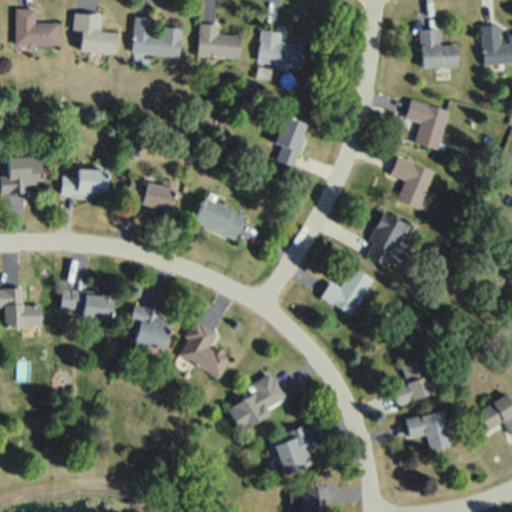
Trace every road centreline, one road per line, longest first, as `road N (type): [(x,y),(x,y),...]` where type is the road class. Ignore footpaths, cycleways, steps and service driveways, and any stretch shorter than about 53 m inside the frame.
road 1 (residential): [(370,511),(349,411),(312,351),(259,301),(165,257),(0,242)]
road 2 (residential): [(259,301),(355,150),(376,50),(376,0)]
